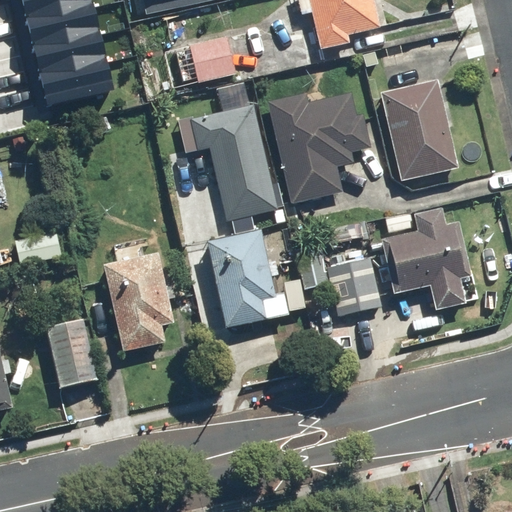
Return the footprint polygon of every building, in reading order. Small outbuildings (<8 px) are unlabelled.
[(134,98),(110,0),(26,0),(54,116),(134,98)] [(144,0),(146,11),(201,0),(144,0)] [(311,0),(322,48),(353,41),(351,35),(383,28),(376,0),(311,0)] [(177,48),(186,86),(239,74),(230,36),(177,48)] [(404,181),(462,168),(442,79),(383,92),(404,181)] [(354,153),(374,149),(366,112),(360,114),(355,92),(310,102),(307,90),(271,99),(295,204),(346,192),(340,168),(357,164),(354,153)] [(213,149),(229,221),(280,210),(256,106),(193,120),(200,152),(213,149)] [(434,285),(439,310),(471,303),(465,275),(473,273),(461,219),(449,221),(446,207),(415,214),(418,229),(385,236),(398,293),(434,285)] [(271,300),(282,298),(266,227),(208,240),(229,329),(276,319),(271,300)] [(23,264),(66,255),(60,228),(17,238),(23,264)] [(104,264),(124,354),(169,343),(165,323),(175,321),(159,251),(104,264)] [(315,278),(325,319),(371,309),(362,267),(315,278)] [(44,331),(59,393),(83,387),(69,325),(44,331)] [(0,405),(14,402),(0,340),(0,405)] [(378,507),(379,511),(418,511),(415,499),(378,507)]
